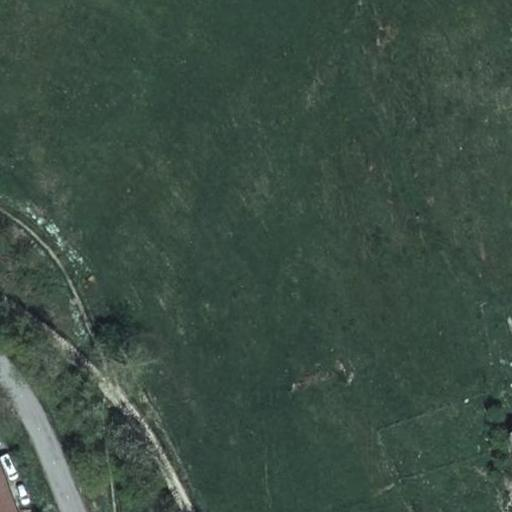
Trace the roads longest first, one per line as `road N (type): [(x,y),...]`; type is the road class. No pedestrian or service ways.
road 1 (track): [(0,311),(30,314),(120,397),(196,480),(209,511)]
road 2 (tertiary): [(0,356),(28,376),(96,511)]
